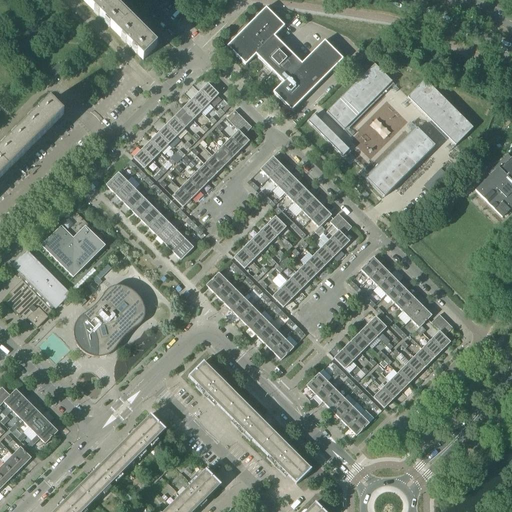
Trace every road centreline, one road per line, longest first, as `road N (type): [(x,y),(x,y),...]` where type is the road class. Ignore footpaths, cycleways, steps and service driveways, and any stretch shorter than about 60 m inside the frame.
road 1 (residential): [(0,259),(196,56)]
road 2 (residential): [(335,455),(211,332),(198,334),(150,383)]
road 3 (residential): [(378,240),(276,139)]
road 4 (residential): [(480,337),(378,240)]
road 5 (residential): [(248,481),(150,383)]
road 6 (residential): [(97,433),(0,337)]
road 7 (trunk): [(393,0),(511,51)]
road 8 (residential): [(0,211),(87,121)]
